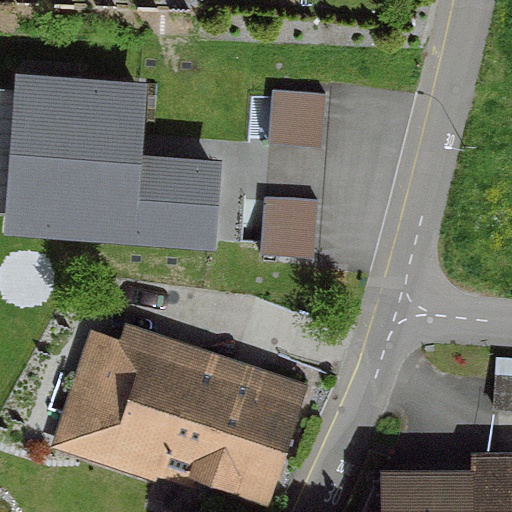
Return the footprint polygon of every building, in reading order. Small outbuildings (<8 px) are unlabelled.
[(146,246),(152,161),(158,88),(21,77),(9,236),(146,246)] [(152,161),(146,246),(223,252),(230,166),(152,161)] [(189,468),(258,491),(289,400),(146,352),(117,438),(98,431),(88,463),(111,471),(114,462),(154,475),(164,447),(193,457),(189,468)] [(511,410),(511,380),(491,379),(489,409),(511,410)] [(471,511),(471,489),(389,489),(388,473),(382,473),(382,495),(368,495),(368,511),(471,511)] [(511,511),(511,488),(471,489),(471,511),(511,511)]
